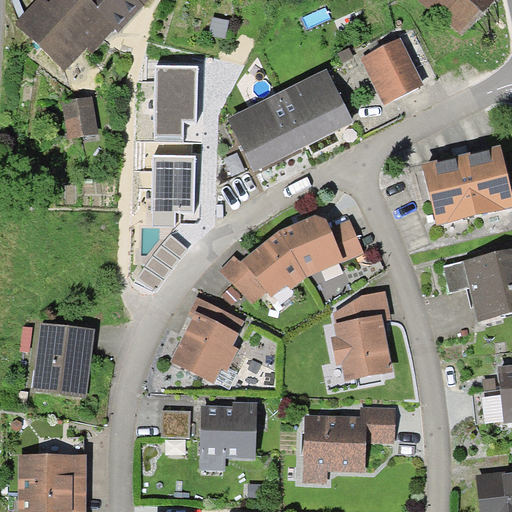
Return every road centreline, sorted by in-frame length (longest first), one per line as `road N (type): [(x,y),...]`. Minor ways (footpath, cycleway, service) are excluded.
road 1 (residential): [(356,167),(213,246),(167,297),(139,355),(125,426),(124,511)]
road 2 (residential): [(356,167),(422,335),(438,511)]
road 3 (residential): [(511,85),(356,167)]
